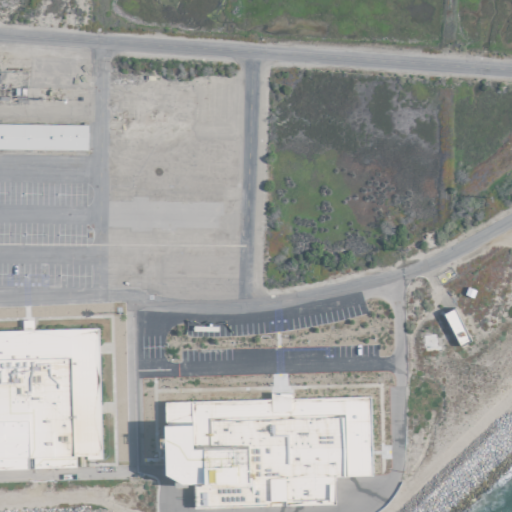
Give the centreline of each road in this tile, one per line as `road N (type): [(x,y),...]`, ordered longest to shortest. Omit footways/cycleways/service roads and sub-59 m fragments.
road 1 (residential): [(0,474),(143,472),(169,511),(360,511),(380,496),(389,472),(386,276)]
road 2 (residential): [(0,302),(203,307),(293,297),(412,268),(511,217)]
road 3 (residential): [(511,69),(0,35)]
road 4 (residential): [(247,53),(243,305)]
